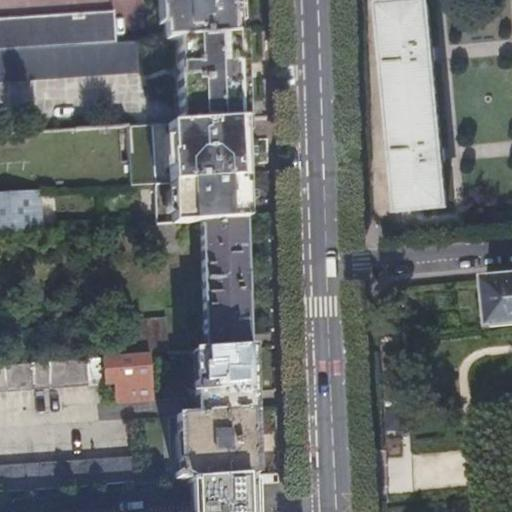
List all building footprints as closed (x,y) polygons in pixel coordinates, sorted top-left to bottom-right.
[(236,0),(161,0),(163,41),(175,41),(238,36),(237,11),(236,0)] [(427,4),(381,8),(383,29),(400,213),(446,208),(427,4)] [(0,23),(0,52),(115,45),(113,15),(0,23)] [(178,124),(241,121),(239,71),(238,36),(175,41),(178,124)] [(0,52),(0,83),(137,75),(136,43),(115,45),(0,52)] [(243,195),(242,181),(168,185),(168,190),(162,190),(164,220),(170,219),(170,227),(200,225),(245,223),(244,210),(252,206),(251,201),(251,197),(243,195)] [(70,232),(67,191),(14,194),(17,236),(68,233),(70,232)] [(248,286),(245,223),(200,225),(204,354),(249,351),(248,286)] [(511,327),(511,277),(485,280),(490,329),(511,327)] [(101,334),(102,361),(110,360),(148,358),(172,356),(170,329),(101,334)] [(249,351),(204,354),(201,354),(202,368),(199,369),(199,374),(202,374),(202,383),(194,384),(195,401),(203,401),(204,416),(251,413),(250,382),(249,351)] [(148,358),(110,360),(115,412),(152,409),(148,358)] [(0,395),(102,388),(101,361),(0,368),(0,395)] [(399,411),(380,411),(380,435),(399,435),(399,411)] [(251,413),(204,416),(175,418),(178,476),(174,476),(174,482),(184,482),(250,477),(254,477),(252,445),(251,413)] [(0,494),(3,494),(91,488),(133,485),(131,459),(0,467),(0,494)] [(251,511),(250,477),(184,482),(185,486),(191,486),(191,511),(251,511)]
